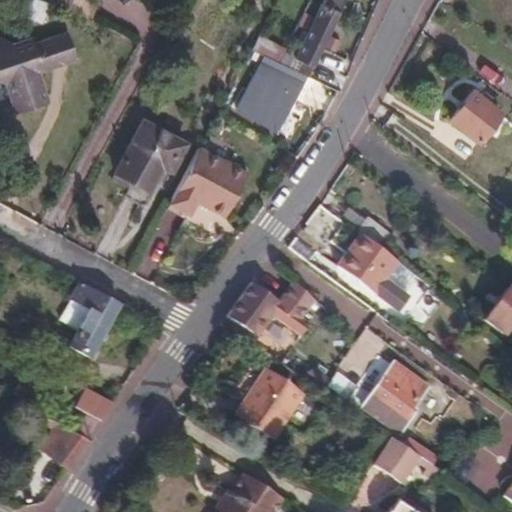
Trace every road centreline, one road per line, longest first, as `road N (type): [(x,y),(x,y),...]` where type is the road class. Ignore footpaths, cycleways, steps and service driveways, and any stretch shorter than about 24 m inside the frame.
road 1 (residential): [(199,326),(345,126),(409,0)]
road 2 (residential): [(73,511),(199,326)]
road 3 (residential): [(199,326),(0,232)]
